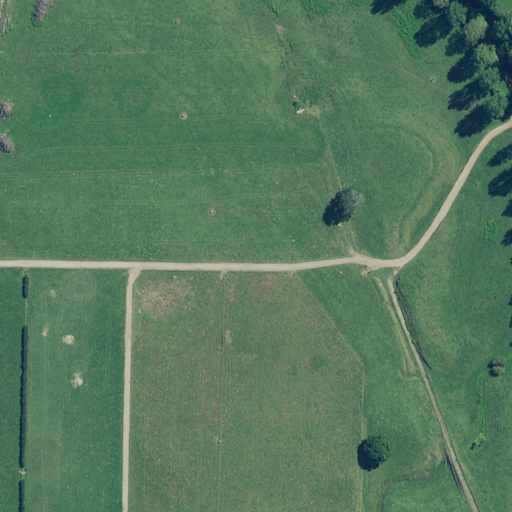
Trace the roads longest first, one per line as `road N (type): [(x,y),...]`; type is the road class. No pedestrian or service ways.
road 1 (track): [(0,256),(390,260)]
road 2 (track): [(289,0),(390,260)]
road 3 (track): [(390,260),(444,431),(481,511)]
road 4 (track): [(390,260),(406,260),(494,128),(511,121)]
